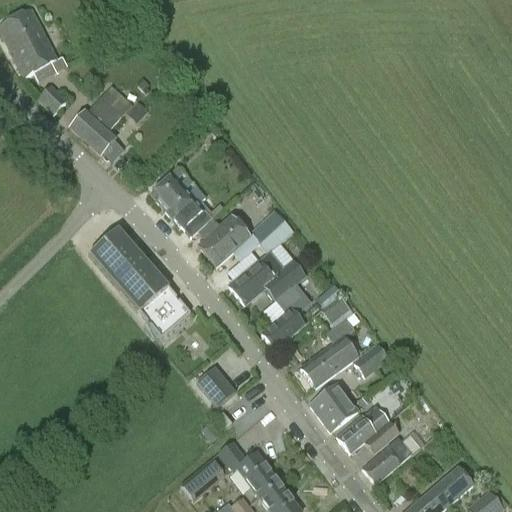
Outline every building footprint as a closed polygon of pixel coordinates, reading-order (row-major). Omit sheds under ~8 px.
[(30,15),(0,29),(0,38),(23,82),(56,64),(30,15)] [(36,103),(53,120),(68,105),(50,88),(36,103)] [(87,116),(84,114),(67,132),(99,162),(102,160),(111,168),(123,154),(114,146),(116,144),(108,136),(132,108),(111,89),(87,116)] [(136,127),(147,116),(137,106),(126,117),(136,127)] [(173,222),(190,242),(210,225),(202,216),(205,214),(200,207),(204,203),(195,193),(188,200),(171,181),(150,200),(172,224),(173,222)] [(251,238),(258,247),(281,225),(274,218),(251,238)] [(216,272),(250,241),(230,220),(218,231),(212,224),(197,237),(204,244),(196,251),(216,272)] [(268,257),(291,237),(281,225),(258,247),(268,257)] [(118,234),(88,259),(117,294),(122,291),(141,312),(136,316),(160,343),(190,317),(168,292),(118,234)] [(268,258),(259,265),(258,265),(228,290),(244,310),(264,293),(274,305),(295,289),(305,280),(292,265),(281,274),(268,258)] [(335,288),(314,301),(333,330),(354,316),(335,288)] [(311,309),(295,289),(274,305),(284,317),(261,338),(275,355),(304,329),(297,321),(311,309)] [(336,345),(300,373),(315,393),(357,362),(343,343),(354,335),(345,323),(329,335),(336,345)] [(375,349),(352,368),(364,383),(388,364),(375,349)] [(215,375),(197,389),(216,412),(234,398),(215,375)] [(328,394),(308,409),(329,436),(348,421),(357,415),(338,391),(330,397),(328,394)] [(387,426),(375,410),(336,441),(349,457),(387,426)] [(222,435),(231,428),(222,417),(213,423),(222,435)] [(388,427),(364,449),(373,459),(398,438),(388,427)] [(399,467),(410,458),(397,442),(386,451),(362,473),(375,488),(399,467)] [(232,480),(237,478),(256,503),(278,487),(276,484),(277,481),(276,479),(272,480),(266,472),(267,468),(264,464),(260,464),(254,458),(246,465),(240,460),(225,471),(232,480)] [(193,507),(223,481),(210,466),(180,492),(193,507)] [(444,511),(472,489),(458,471),(409,511),(444,511)] [(258,503),(265,511),(295,511),(286,499),(278,489),(258,503)] [(502,511),(490,497),(489,495),(467,511),(502,511)] [(230,511),(245,511),(248,510),(242,502),(230,511)]
